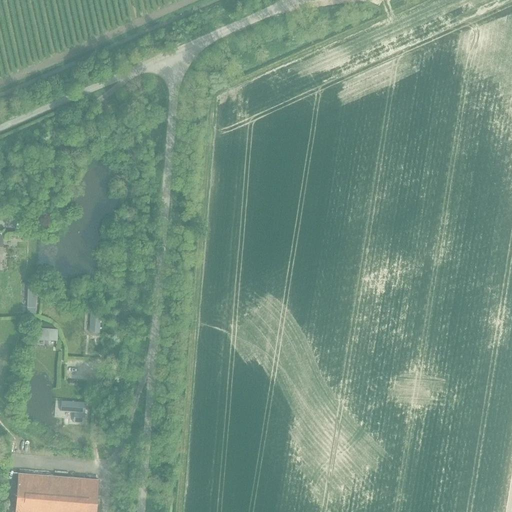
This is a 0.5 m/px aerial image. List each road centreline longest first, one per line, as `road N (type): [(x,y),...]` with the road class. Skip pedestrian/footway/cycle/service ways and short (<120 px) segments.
road 1 (unclassified): [(139,511),(166,58)]
road 2 (unclassified): [(0,131),(166,58)]
road 3 (unclassified): [(166,58),(301,0)]
